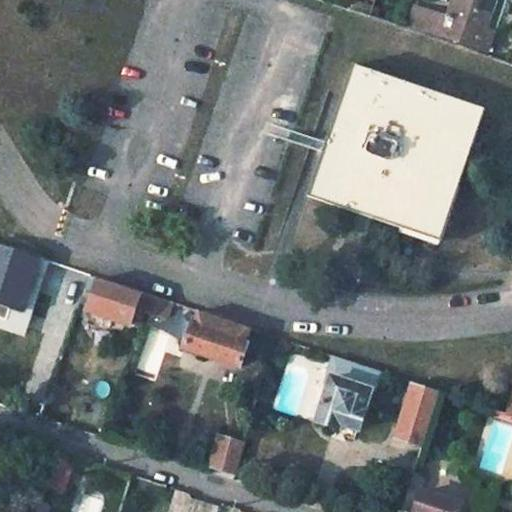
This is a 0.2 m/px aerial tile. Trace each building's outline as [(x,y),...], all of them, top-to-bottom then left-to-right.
[(444,18),(438,33),(487,50),(492,33),(484,30),(494,0),(454,0),(448,19),(444,18)] [(438,33),(444,18),(414,7),(408,23),(438,33)] [(438,244),(483,108),(354,63),(325,147),(308,200),(421,238),(438,244)] [(0,244),(0,313),(2,314),(0,320),(0,321),(16,327),(6,356),(31,365),(49,313),(26,304),(42,258),(0,244)] [(154,296),(101,278),(89,310),(143,329),(149,312),(154,296)] [(154,296),(149,312),(168,319),(174,302),(154,296)] [(192,324),(184,349),(241,368),(250,342),(247,341),(251,328),(200,311),(195,325),(192,324)] [(334,383),(319,427),(341,433),(342,427),(360,432),(371,394),(370,394),(378,370),(344,359),(336,383),(334,383)] [(441,391),(412,381),(395,436),(425,446),(441,391)] [(511,383),(502,411),(511,414),(511,383)] [(246,446),(226,440),(217,468),(239,476),(246,446)] [(57,456),(44,451),(36,477),(49,481),(57,456)] [(49,481),(61,485),(69,460),(57,456),(49,481)] [(188,493),(171,488),(163,511),(203,511),(207,504),(191,498),(188,493)] [(462,511),(464,505),(425,492),(417,511),(462,511)] [(207,504),(203,511),(217,511),(220,507),(207,503),(207,504)]
